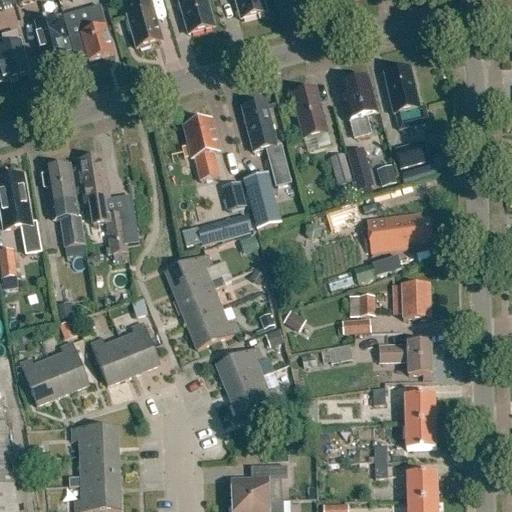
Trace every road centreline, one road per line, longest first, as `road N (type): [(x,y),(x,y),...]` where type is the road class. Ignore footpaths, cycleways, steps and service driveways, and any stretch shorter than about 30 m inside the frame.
road 1 (unclassified): [(484,511),(475,101),(472,61),(454,23)]
road 2 (unclassified): [(0,135),(419,20),(454,23)]
